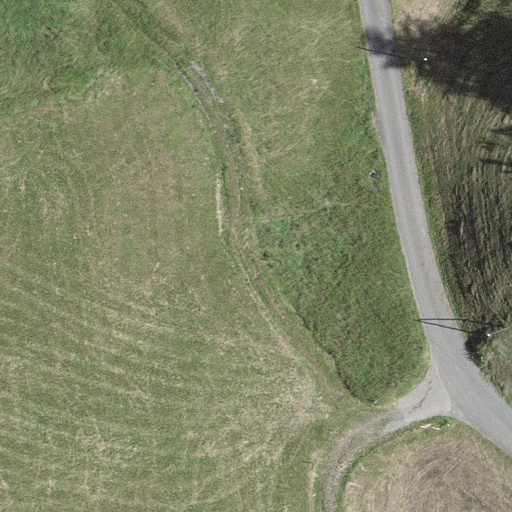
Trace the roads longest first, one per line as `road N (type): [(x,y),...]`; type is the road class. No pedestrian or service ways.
road 1 (track): [(511,433),(457,380),(418,248),(371,0)]
road 2 (track): [(328,511),(334,461),(457,380)]
